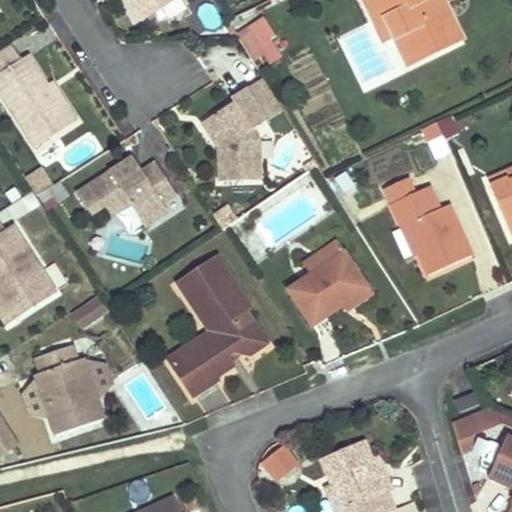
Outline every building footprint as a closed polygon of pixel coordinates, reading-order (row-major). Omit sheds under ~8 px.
[(129,0),(133,6),(141,0),(150,0),(156,2),(161,10),(176,0),(129,0)] [(150,0),(141,0),(133,6),(143,21),(161,10),(156,2),(150,0)] [(363,0),(375,24),(385,18),(395,39),(407,33),(421,59),(450,45),(441,27),(454,22),(444,2),(436,5),(433,0),(363,0)] [(263,18),(248,27),(261,46),(277,36),(263,18)] [(385,18),(375,24),(385,44),(395,39),(385,18)] [(454,22),(441,27),(450,45),(462,39),(454,22)] [(407,33),(395,39),(408,66),(421,59),(407,33)] [(288,54),(277,36),(261,46),(273,63),(288,54)] [(0,71),(19,59),(9,43),(0,49),(0,71)] [(19,59),(0,71),(0,93),(35,149),(79,120),(67,103),(60,108),(46,84),(27,55),(19,59)] [(278,103),(263,79),(247,90),(231,100),(234,106),(208,122),(223,147),(217,151),(218,182),(260,180),(259,140),(252,131),(267,121),(262,114),(278,103)] [(53,80),(46,84),(60,108),(67,103),(53,80)] [(282,110),(278,103),(262,114),(267,121),(282,110)] [(208,122),(202,126),(217,151),(223,147),(208,122)] [(438,123),(422,131),(427,142),(443,135),(438,123)] [(133,158),(77,194),(91,215),(106,205),(113,216),(131,203),(143,224),(167,209),(163,204),(177,194),(161,170),(146,179),(142,172),(133,158)] [(156,163),(142,172),(146,179),(161,170),(156,163)] [(46,166),(26,179),(47,212),(67,199),(46,166)] [(511,167),(488,177),(490,184),(509,176),(511,179),(511,178),(511,167)] [(511,178),(511,179),(509,176),(490,184),(511,234),(511,178)] [(410,179),(406,181),(412,195),(416,194),(410,179)] [(406,181),(385,190),(402,227),(407,226),(420,255),(428,276),(472,257),(450,205),(438,210),(429,188),(416,194),(412,195),(406,181)] [(171,215),(167,209),(143,224),(147,230),(171,215)] [(0,215),(0,236),(10,231),(0,215)] [(407,226),(402,227),(415,257),(420,255),(407,226)] [(0,236),(0,296),(16,321),(57,295),(15,228),(10,231),(0,236)] [(309,276),(345,253),(338,243),(302,266),(309,276)] [(309,276),(287,291),(312,328),(342,309),(370,291),(345,253),(309,276)] [(199,342),(170,360),(194,396),(217,382),(216,379),(235,368),(233,366),(227,357),(235,352),(248,355),(251,356),(267,346),(251,320),(242,326),(238,320),(248,314),(253,311),(219,259),(179,284),(202,320),(213,314),(222,329),(219,341),(204,350),(199,342)] [(342,309),(347,317),(375,299),(370,291),(342,309)] [(0,296),(0,318),(6,328),(16,321),(0,296)] [(70,314),(82,332),(110,313),(99,296),(70,314)] [(213,314),(202,320),(211,335),(199,342),(204,350),(219,341),(222,329),(213,314)] [(251,320),(248,314),(238,320),(242,326),(251,320)] [(39,376),(32,378),(53,439),(108,421),(88,359),(79,362),(74,348),(34,363),(39,376)] [(227,357),(233,366),(248,355),(235,352),(227,357)] [(477,392),(456,401),(460,413),(481,404),(477,392)] [(454,422),(464,453),(476,449),(472,436),(497,427),(489,409),(454,422)] [(0,414),(0,459),(20,447),(0,414)] [(511,437),(509,436),(489,478),(511,487),(511,437)] [(365,440),(322,459),(344,511),(391,511),(395,511),(365,440)] [(285,445),(268,458),(280,474),(298,462),(285,445)] [(268,458),(263,461),(276,478),(280,474),(268,458)] [(183,511),(177,496),(140,511),(183,511)]
